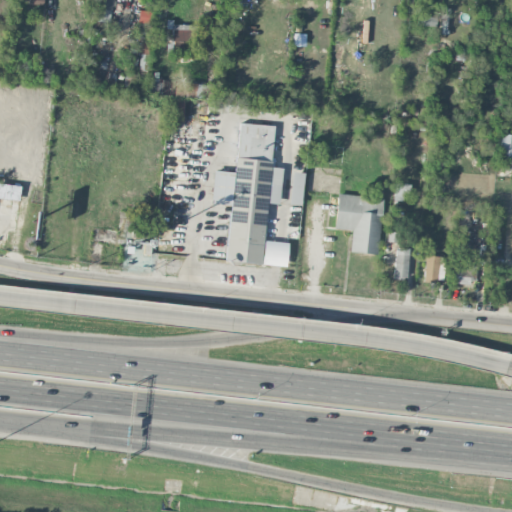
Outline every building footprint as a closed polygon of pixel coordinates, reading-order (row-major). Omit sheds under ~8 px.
[(98,8),(96,21),(111,22),(113,0),(90,0),(89,8),(98,8)] [(151,24),(152,11),(139,10),(137,23),(151,24)] [(417,25),(435,25),(434,13),(421,14),(421,19),(417,20),(417,25)] [(173,26),(172,52),(196,53),(196,26),(173,26)] [(137,88),(136,78),(123,80),(125,89),(137,88)] [(180,97),(213,98),(213,85),(180,83),(180,97)] [(499,158),(511,158),(511,134),(500,134),(499,158)] [(234,156),(225,260),(261,263),(268,184),(280,185),(281,168),(270,167),(272,138),(249,136),(247,157),(234,156)] [(303,173),(292,172),(288,204),(300,205),(303,173)] [(409,184),(395,182),(392,200),(401,201),(403,192),(408,193),(409,184)] [(350,251),(376,254),(382,197),(336,192),(332,229),(352,231),(350,251)] [(393,278),(407,279),(408,247),(394,247),(393,278)] [(443,281),(444,256),(425,256),(423,280),(443,281)] [(452,284),(473,284),(474,265),(463,265),(463,266),(453,265),(452,284)]
